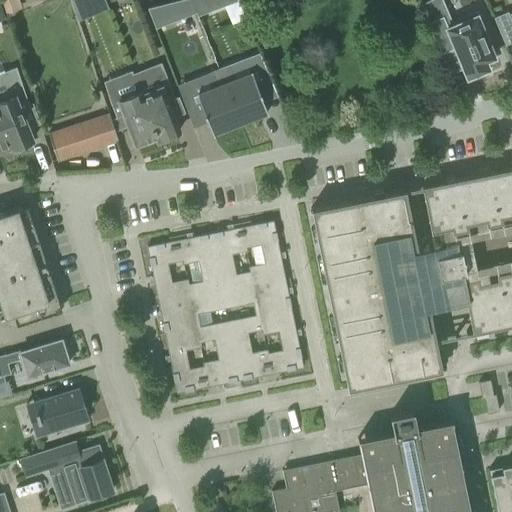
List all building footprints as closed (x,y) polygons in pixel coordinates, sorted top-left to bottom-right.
[(190,0),(176,0),(147,8),(155,28),(195,12),(190,0)] [(190,0),(195,12),(197,16),(236,0),(190,0)] [(443,16),(428,23),(441,55),(454,49),(467,79),(471,77),(473,80),(486,75),(484,71),(489,70),(486,62),(495,58),(477,15),(448,27),(443,16)] [(267,112),(251,71),(234,78),(228,63),(218,68),(239,123),(267,112)] [(28,128),(21,109),(29,105),(28,103),(15,67),(0,72),(0,116),(12,146),(12,147),(15,146),(17,151),(30,145),(28,139),(32,138),(28,128)] [(239,123),(218,68),(207,72),(213,86),(196,93),(212,133),(239,123)] [(137,86),(157,139),(159,139),(163,141),(174,137),(176,132),(178,131),(166,101),(174,98),(163,70),(155,73),(158,81),(138,89),(137,86)] [(134,79),(106,90),(110,102),(115,117),(123,114),(134,145),(155,137),(156,140),(157,139),(137,86),(136,85),(134,79)] [(47,133),(56,160),(117,141),(108,113),(47,133)] [(0,150),(12,146),(0,116),(0,150)] [(511,166),(421,185),(430,232),(450,227),(451,233),(467,229),(466,224),(484,220),(486,226),(502,222),(500,217),(511,214),(511,166)] [(310,208),(346,388),(441,369),(428,308),(423,309),(411,251),(416,250),(404,189),(310,208)] [(0,279),(15,325),(54,312),(51,302),(58,300),(48,271),(41,273),(36,257),(43,255),(32,222),(25,224),(19,207),(0,213),(0,279)] [(272,220),(240,226),(245,247),(259,244),(263,264),(247,266),(248,271),(252,289),(285,282),(272,220)] [(240,226),(209,232),(222,295),(252,289),(248,271),(234,274),(231,253),(245,250),(245,247),(240,226)] [(176,239),(180,260),(181,264),(197,260),(201,280),(186,283),(190,302),(222,295),(209,232),(176,239)] [(146,245),(158,308),(190,302),(186,283),(185,279),(169,282),(166,263),(180,260),(176,239),(146,245)] [(439,276),(463,271),(475,269),(471,248),(435,255),(439,276)] [(477,277),(464,280),(461,280),(471,330),(465,331),(465,333),(511,323),(511,273),(511,270),(495,274),(496,279),(478,283),(477,277)] [(285,282),(252,289),(222,295),(224,307),(251,302),(254,315),(256,315),(290,308),(285,282)] [(222,295),(190,302),(158,308),(163,333),(195,327),(198,326),(196,313),(224,307),(222,295)] [(302,367),(290,308),(256,315),(259,329),(260,334),(276,331),(280,350),(266,353),(270,373),(302,367)] [(270,373),(266,353),(265,349),(250,352),(246,332),(259,329),(256,315),(254,315),(227,320),(239,380),(270,373)] [(198,326),(195,327),(199,342),(213,339),(217,358),(201,362),(202,365),(206,386),(239,380),(227,320),(198,326)] [(195,327),(163,333),(175,392),(206,386),(202,365),(188,368),(184,350),(200,346),(199,342),(195,327)] [(68,364),(60,339),(60,336),(19,349),(18,347),(5,352),(0,352),(0,375),(10,373),(6,362),(20,357),(26,376),(68,364)] [(477,381),(481,398),(483,398),(486,413),(498,410),(494,394),(492,394),(489,379),(477,381)] [(42,434),(87,420),(78,388),(33,402),(42,434)] [(357,438),(360,453),(281,469),(285,487),(270,490),(274,511),(338,511),(334,490),(366,483),(371,511),(469,511),(451,418),(415,426),(412,410),(389,414),(392,430),(357,438)] [(25,477),(62,465),(74,503),(112,491),(97,445),(78,451),(74,441),(75,441),(75,440),(18,458),(18,459),(19,459),(25,477)] [(511,511),(511,463),(488,469),(496,511),(511,511)]
